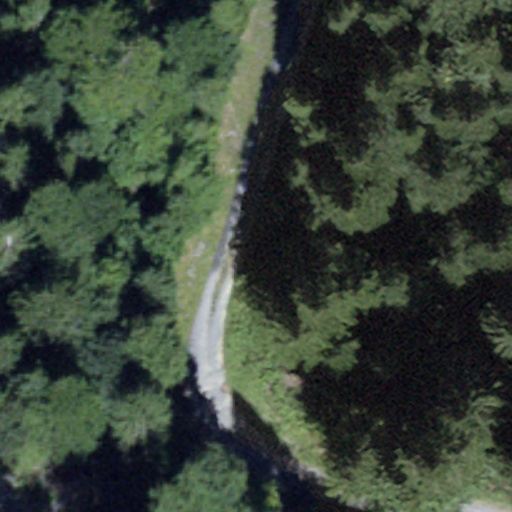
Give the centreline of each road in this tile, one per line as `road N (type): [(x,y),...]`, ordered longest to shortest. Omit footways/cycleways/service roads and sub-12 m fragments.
road 1 (track): [(304,0),(292,87),(221,331),(304,509)]
road 2 (track): [(335,511),(90,496),(0,452)]
